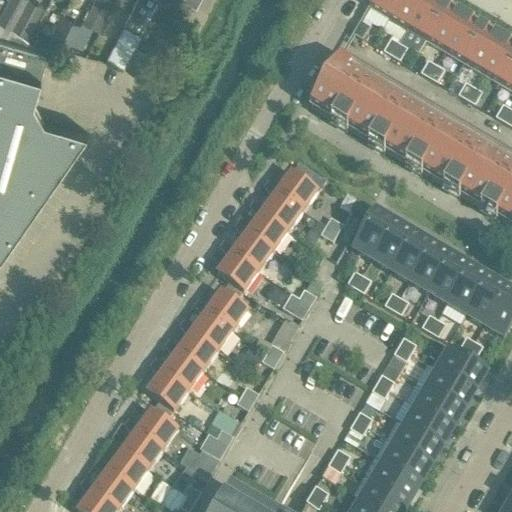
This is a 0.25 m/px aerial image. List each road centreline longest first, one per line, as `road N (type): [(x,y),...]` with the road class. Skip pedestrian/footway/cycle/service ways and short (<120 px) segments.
road 1 (residential): [(40,511),(339,0)]
road 2 (residential): [(451,511),(511,408)]
